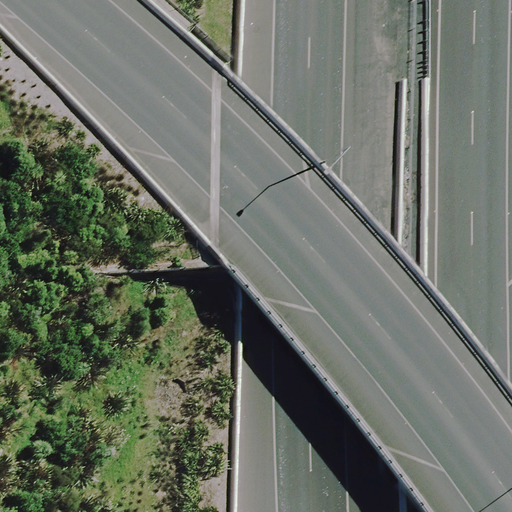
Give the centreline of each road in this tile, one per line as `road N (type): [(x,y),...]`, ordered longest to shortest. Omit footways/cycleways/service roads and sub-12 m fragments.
road 1 (trunk): [(46,0),(208,146),(467,446),(509,511)]
road 2 (motorway): [(475,0),(470,234),(478,511)]
road 3 (motorway): [(308,511),(310,0)]
